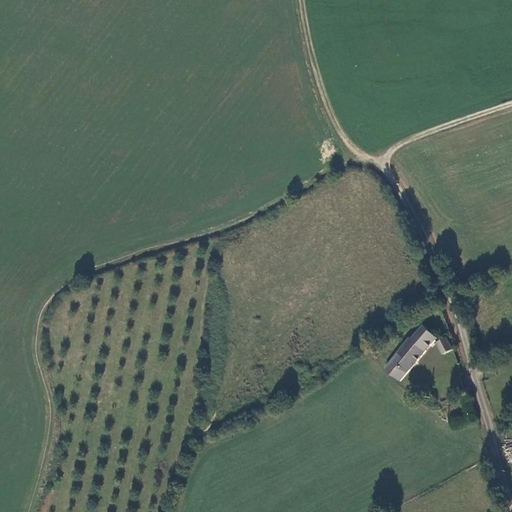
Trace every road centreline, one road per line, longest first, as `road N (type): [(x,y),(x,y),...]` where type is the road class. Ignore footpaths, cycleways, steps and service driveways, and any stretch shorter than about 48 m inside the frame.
road 1 (track): [(371,161),(346,164),(234,222),(96,267),(57,291),(37,327),(50,412),(29,511)]
road 2 (unclassified): [(511,507),(451,297)]
road 3 (track): [(301,0),(339,134),(371,161)]
road 4 (track): [(451,297),(389,176),(371,161)]
road 5 (track): [(371,161),(511,105)]
